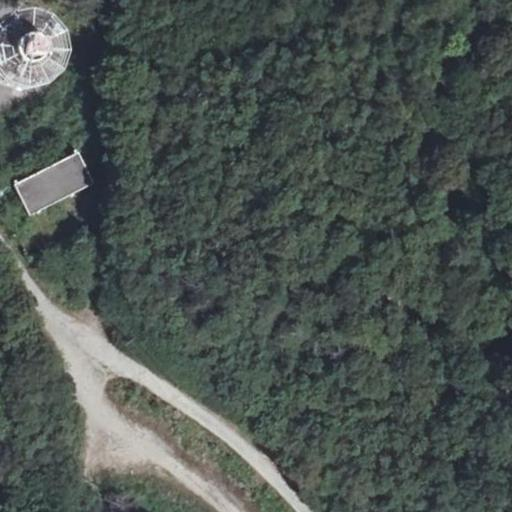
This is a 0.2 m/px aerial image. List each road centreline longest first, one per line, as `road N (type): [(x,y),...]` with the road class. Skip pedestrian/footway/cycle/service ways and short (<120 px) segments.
road 1 (track): [(304,511),(223,428),(68,334)]
road 2 (track): [(97,420),(210,488),(232,511)]
